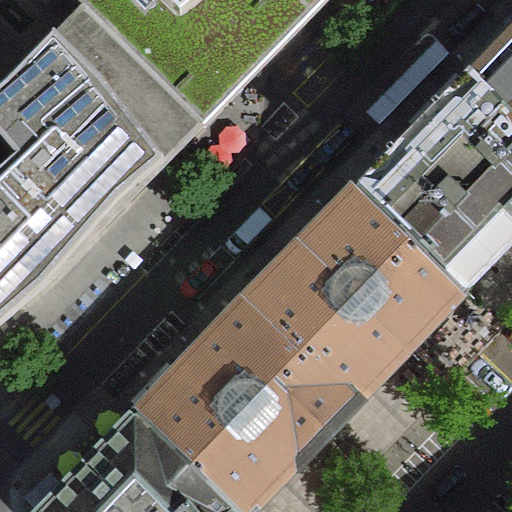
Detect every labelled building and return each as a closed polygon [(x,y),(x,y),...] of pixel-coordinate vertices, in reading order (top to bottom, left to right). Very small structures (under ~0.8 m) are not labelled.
[(210,0),(182,23),(158,0),(76,0),(85,9),(207,127),(238,97),(331,0),(210,0)] [(158,0),(182,23),(210,0),(158,0)] [(85,9),(66,25),(124,78),(176,159),(207,127),(85,9)] [(160,177),(176,159),(124,78),(66,25),(0,89),(0,139),(20,162),(0,181),(0,328),(64,273),(160,177)] [(511,36),(473,77),(511,117),(511,36)] [(363,191),(467,297),(496,269),(511,252),(511,117),(473,77),(434,116),(390,161),(363,191)] [(336,215),(306,246),(412,353),(467,297),(363,191),(336,215)] [(279,273),(251,303),(358,410),(412,353),(306,246),(279,273)] [(224,328),(197,360),(302,466),(358,410),(251,303),(224,328)] [(169,387),(137,420),(230,511),(256,511),(302,466),(197,360),(169,387)] [(230,511),(137,420),(94,466),(49,511),(230,511)]
